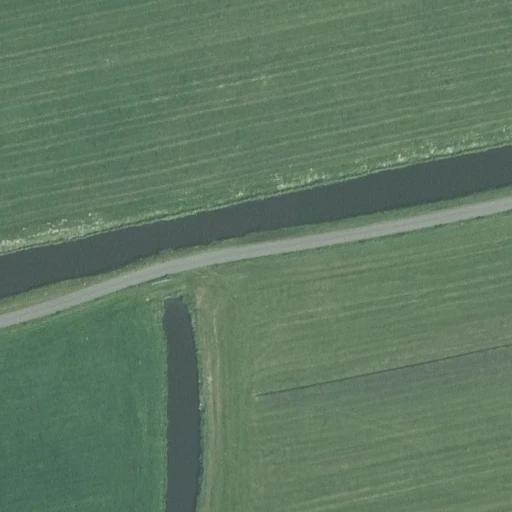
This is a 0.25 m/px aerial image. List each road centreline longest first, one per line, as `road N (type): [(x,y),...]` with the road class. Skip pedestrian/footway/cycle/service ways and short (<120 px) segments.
road 1 (unclassified): [(0,321),(164,270),(511,203)]
road 2 (track): [(240,511),(213,261)]
